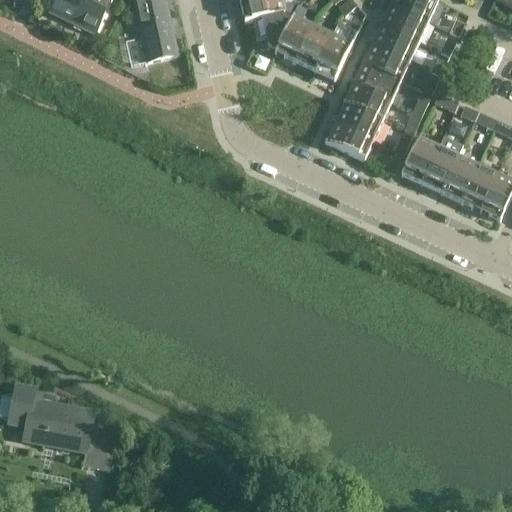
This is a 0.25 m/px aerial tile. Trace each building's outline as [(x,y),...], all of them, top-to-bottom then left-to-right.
[(57,0),(49,18),(94,40),(113,0),(57,0)] [(132,0),(147,66),(177,60),(166,7),(160,8),(157,0),(132,0)] [(283,0),(263,0),(239,5),(242,17),(244,16),(246,25),(243,25),(244,26),(252,25),(252,24),(284,17),(292,21),(297,9),(290,6),(285,7),(283,0)] [(328,0),(328,1),(335,8),(344,0),(328,0)] [(395,0),(390,10),(428,28),(438,8),(421,0),(395,0)] [(511,0),(495,0),(494,3),(511,11),(511,0)] [(345,20),(357,10),(350,2),(338,12),(345,20)] [(292,21),(275,58),(275,59),(276,56),(284,60),(283,62),(294,67),(312,30),(302,25),(307,14),(297,9),(292,21)] [(428,28),(390,10),(381,30),(419,48),(428,28)] [(284,17),(252,24),(252,25),(258,54),(267,52),(275,56),(274,58),(275,58),(292,21),(284,17)] [(455,24),(449,37),(458,42),(465,28),(455,24)] [(314,77),(331,39),(312,30),(294,67),(314,77)] [(419,48),(381,30),(372,50),(410,67),(419,48)] [(334,86),(351,48),(331,39),(314,77),(334,86)] [(446,43),(440,57),(449,61),(456,48),(446,43)] [(410,67),(372,50),(363,68),(401,86),(410,67)] [(437,63),(431,77),(440,81),(447,67),(437,63)] [(401,86),(363,68),(354,88),(392,106),(401,86)] [(428,83),(422,96),(431,101),(438,87),(428,83)] [(392,106),(354,88),(345,108),(383,125),(392,106)] [(439,98),(434,108),(455,117),(459,108),(439,98)] [(419,102),(413,116),(422,120),(428,106),(419,102)] [(383,125),(345,108),(336,127),(374,145),(383,125)] [(473,126),(478,116),(465,110),(460,120),(473,126)] [(494,135),(498,126),(478,116),(473,126),(494,135)] [(404,135),(413,140),(419,126),(410,122),(404,135)] [(374,145),(336,127),(327,148),(365,165),(374,145)] [(511,132),(504,129),(500,138),(511,143),(511,132)] [(419,140),(401,180),(402,181),(419,189),(420,189),(421,189),(440,149),(439,149),(419,140)] [(394,155),(404,159),(410,146),(401,141),(394,155)] [(440,149),(421,189),(422,190),(439,198),(440,198),(441,199),(459,158),(463,150),(462,150),(443,141),(440,149)] [(459,158),(441,199),(442,199),(459,207),(460,207),(479,167),(459,158)] [(385,175),(395,179),(401,166),(392,161),(385,175)] [(479,167),(460,207),(471,213),(472,210),(480,214),(479,216),(498,176),(479,167)] [(511,182),(498,176),(479,216),(480,217),(481,214),(489,218),(488,220),(490,222),(498,225),(500,226),(511,198),(511,182)] [(109,476),(117,437),(91,432),(93,420),(33,408),(36,393),(15,389),(8,427),(27,431),(24,444),(85,456),(82,471),(88,472),(88,471),(107,475),(106,476),(109,476)] [(114,511),(116,506),(102,503),(101,511),(103,511),(114,511)]
